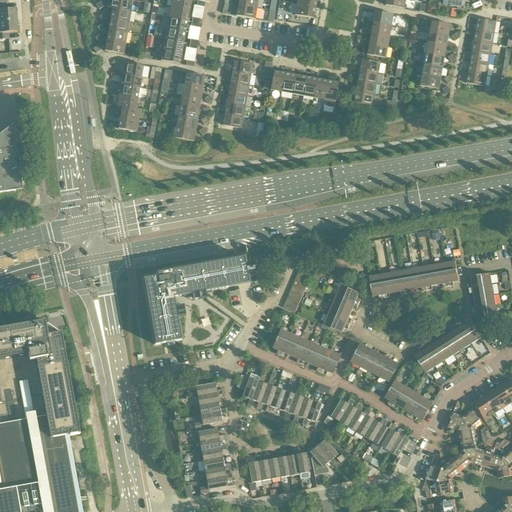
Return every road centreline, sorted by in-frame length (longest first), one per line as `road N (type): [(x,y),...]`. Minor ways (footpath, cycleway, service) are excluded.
road 1 (secondary): [(511,149),(94,223)]
road 2 (secondary): [(100,261),(511,186)]
road 3 (residential): [(186,505),(154,468),(141,384),(225,362)]
road 4 (residential): [(240,344),(280,300),(299,258),(327,253),(363,269),(368,305)]
road 5 (tertiary): [(137,511),(101,318)]
road 6 (residential): [(465,287),(469,316),(401,355),(357,332)]
road 7 (residential): [(239,498),(225,362)]
road 8 (unclassified): [(326,495),(404,480),(427,438)]
